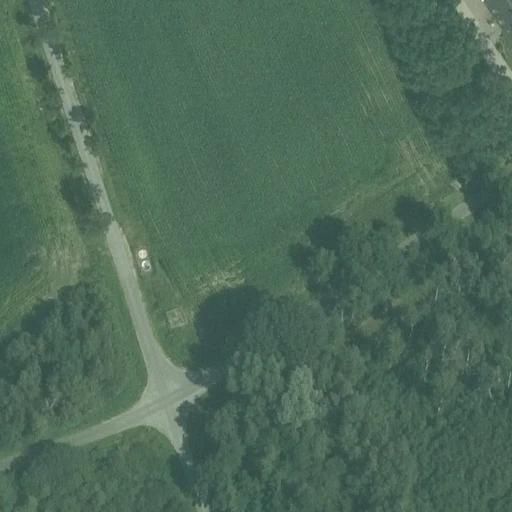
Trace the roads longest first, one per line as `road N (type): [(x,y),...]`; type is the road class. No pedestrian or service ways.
road 1 (unclassified): [(176,380),(42,0)]
road 2 (unclassified): [(511,164),(176,380)]
road 3 (unclassified): [(176,380),(0,443)]
road 4 (unclassified): [(219,511),(176,380)]
